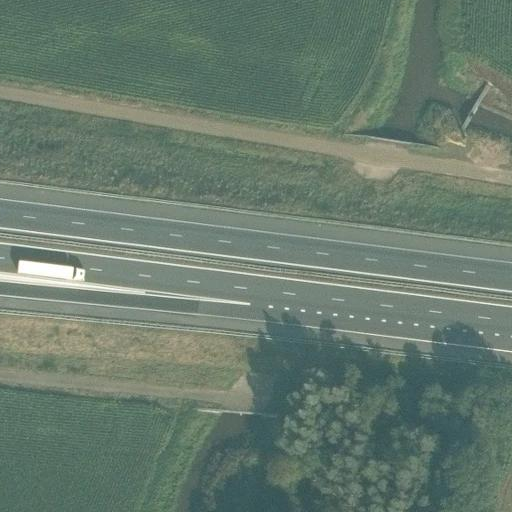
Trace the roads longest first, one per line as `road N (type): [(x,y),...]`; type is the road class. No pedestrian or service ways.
road 1 (unclassified): [(0,100),(511,177)]
road 2 (motorway): [(511,273),(0,212)]
road 3 (motorway): [(253,289),(511,321)]
road 4 (motorway): [(0,258),(253,289)]
road 5 (motorway): [(0,288),(116,300),(253,289)]
road 6 (track): [(0,380),(250,404)]
